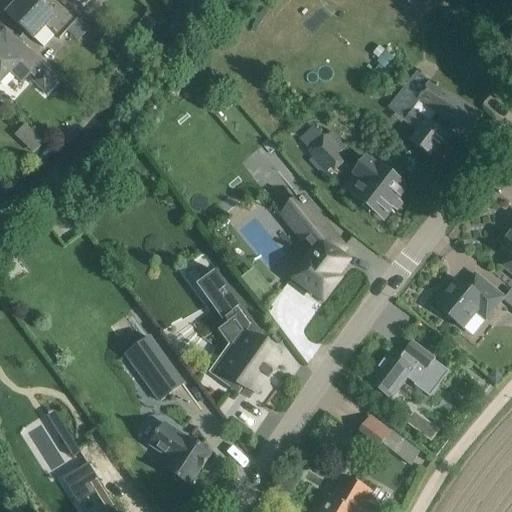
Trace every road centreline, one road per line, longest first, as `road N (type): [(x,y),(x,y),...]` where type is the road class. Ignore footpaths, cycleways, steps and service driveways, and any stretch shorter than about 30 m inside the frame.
road 1 (tertiary): [(232,511),(511,118)]
road 2 (track): [(422,511),(511,394)]
